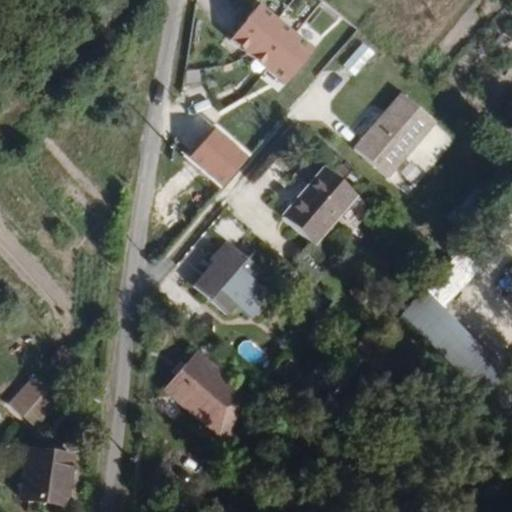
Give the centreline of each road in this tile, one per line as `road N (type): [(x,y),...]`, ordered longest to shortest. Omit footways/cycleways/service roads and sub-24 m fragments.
road 1 (residential): [(164,0),(125,208),(95,511)]
road 2 (track): [(365,511),(511,312)]
